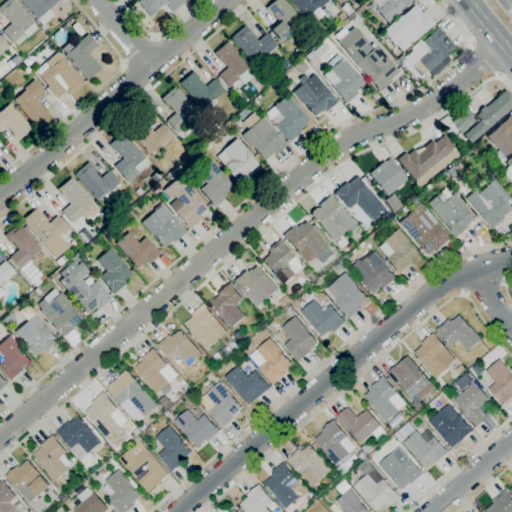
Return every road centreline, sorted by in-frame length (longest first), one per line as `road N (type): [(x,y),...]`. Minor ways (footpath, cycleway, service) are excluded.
road 1 (residential): [(0,435),(326,154),(417,111),(503,43)]
road 2 (tertiary): [(177,511),(432,288),(511,256)]
road 3 (residential): [(0,198),(233,0)]
